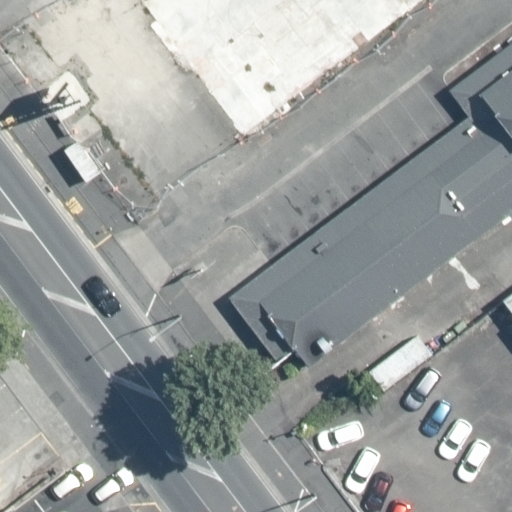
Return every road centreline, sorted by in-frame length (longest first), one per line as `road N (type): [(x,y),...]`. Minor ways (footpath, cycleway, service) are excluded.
road 1 (secondary): [(0,161),(262,511)]
road 2 (secondary): [(202,511),(0,250)]
